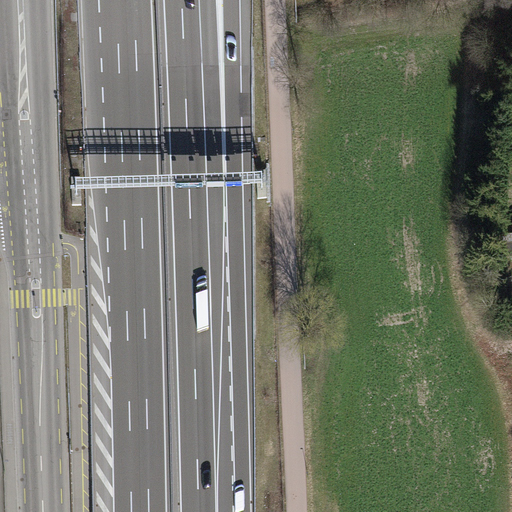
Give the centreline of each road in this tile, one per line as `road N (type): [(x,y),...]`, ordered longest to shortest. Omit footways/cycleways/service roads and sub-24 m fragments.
road 1 (motorway): [(209,511),(235,201),(232,0)]
road 2 (motorway): [(209,511),(191,0)]
road 3 (motorway): [(125,0),(140,511)]
road 4 (primary): [(44,511),(30,196)]
road 5 (primary): [(3,0),(30,187)]
road 6 (primary): [(30,187),(38,0)]
